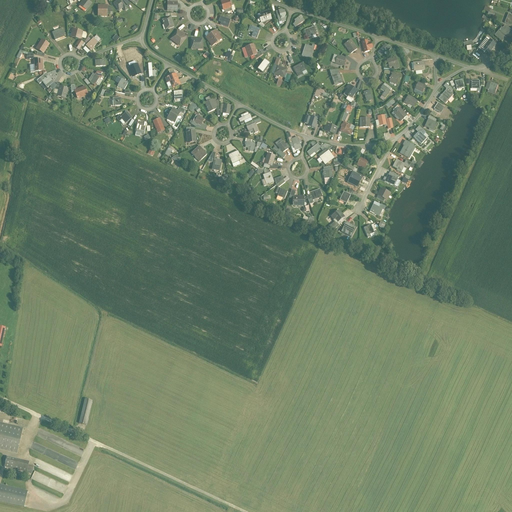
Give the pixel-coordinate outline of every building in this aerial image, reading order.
[(86,0),(85,0),(84,0),(83,2),(80,6),(87,11),(91,5),(86,0)] [(120,0),(114,5),(117,9),(121,6),(125,11),(127,10),(120,0)] [(229,1),(221,3),(222,6),(223,5),(225,13),(232,11),(229,1)] [(107,7),(99,7),(98,15),(106,15),(106,16),(110,16),(110,13),(107,13),(107,7)] [(282,14),(280,15),(279,11),(276,12),(278,20),(279,23),(282,22),(281,19),(284,18),(282,14)] [(270,20),(268,13),(262,15),(264,22),(270,20)] [(170,18),(163,20),(164,25),(167,25),(168,29),(174,28),(170,18)] [(230,21),(223,18),(220,25),(228,28),(230,21)] [(302,19),(299,21),(298,19),(295,21),(297,23),(293,25),(295,28),(304,22),(302,19)] [(260,30),(253,28),(251,32),(253,33),(252,37),(256,39),(260,30)] [(314,28),(304,31),(307,38),(312,37),(311,34),(316,33),(314,28)] [(503,29),(502,28),(500,30),(502,32),(497,37),(496,36),(495,36),(502,42),(509,34),(503,29)] [(62,30),(53,33),(55,40),(60,39),(59,36),(64,34),(62,30)] [(82,32),(73,30),(71,37),(80,40),(81,38),(82,32)] [(186,38),(177,31),(173,37),(181,44),(186,38)] [(216,31),(209,36),(206,38),(212,46),(222,40),(216,31)] [(93,39),(87,46),(91,50),(96,45),(94,43),(96,42),(93,39)] [(202,40),(191,40),(191,48),(202,48),(202,40)] [(489,40),(483,48),(481,46),(478,50),(484,54),(487,51),(490,54),(496,45),(489,40)] [(49,45),(42,41),(40,45),(42,46),(39,51),(43,53),(49,45)] [(79,41),(75,48),(79,50),(83,44),(79,41)] [(357,50),(352,42),(346,46),(350,51),(349,52),(351,54),(357,50)] [(367,42),(362,43),(365,53),(370,52),(368,48),(372,47),(371,44),(368,44),(367,42)] [(253,46),(246,48),(247,53),(250,52),(251,57),(254,56),(257,55),(256,54),(253,46)] [(312,48),(305,46),(301,57),(311,60),(313,51),(311,50),(312,48)] [(260,51),(256,54),(257,55),(254,56),(256,60),(263,55),(260,51)] [(345,59),(338,57),(336,63),(340,64),(340,66),(343,67),(345,59)] [(396,58),(387,61),(388,63),(389,62),(391,67),(398,65),(396,58)] [(42,61),(34,61),(35,69),(42,68),(42,61)] [(269,66),(263,61),(259,67),(265,72),(269,66)] [(424,63),(414,64),(415,70),(421,69),(421,71),(425,70),(424,63)] [(302,64),(293,69),(296,73),(300,71),(301,73),(306,71),(302,64)] [(137,65),(129,68),(131,73),(134,72),(136,76),(140,74),(137,65)] [(286,70),(279,68),(278,73),(282,74),(282,77),(284,78),(286,70)] [(53,83),(46,74),(40,79),(47,88),(49,86),(53,83)] [(99,78),(93,74),(89,81),(91,82),(92,80),(96,83),(99,78)] [(339,74),(332,77),(333,82),(336,81),(337,86),(342,84),(339,74)] [(178,81),(176,75),(168,78),(173,89),(180,86),(178,81)] [(399,77),(392,75),(390,81),(394,82),(393,84),(396,85),(399,77)] [(128,84),(122,80),(118,87),(124,90),(128,84)] [(463,80),(455,82),(457,87),(461,86),(462,88),(464,88),(463,80)] [(425,87),(418,83),(415,89),(419,91),(419,92),(422,94),(425,87)] [(498,86),(491,83),(489,91),(496,93),(498,86)] [(390,92),(383,86),(381,89),(385,92),(382,96),(385,98),(390,92)] [(60,87),(59,91),(58,95),(62,96),(66,97),(68,89),(60,87)] [(76,91),(75,91),(75,92),(78,99),(83,97),(82,95),(87,93),(86,91),(85,87),(76,91)] [(357,91),(350,87),(346,93),(349,96),(348,97),(351,99),(357,91)] [(453,95),(447,90),(439,99),(445,104),(453,95)] [(372,100),(369,91),(364,93),(366,100),(368,99),(369,101),(372,100)] [(181,92),(174,93),(175,100),(182,99),(181,92)] [(417,102),(410,97),(406,103),(414,108),(417,102)] [(121,98),(114,99),(115,102),(113,102),(113,107),(115,106),(115,107),(121,106),(121,98)] [(215,99),(205,103),(210,112),(216,110),(213,102),(215,101),(215,99)] [(445,108),(438,103),(434,110),(438,113),(441,108),(443,110),(445,108)] [(407,116),(399,108),(395,113),(394,112),(392,115),(398,120),(399,119),(401,122),(407,116)] [(180,113),(173,110),(169,116),(176,120),(179,115),(180,113)] [(131,119),(126,113),(121,118),(122,120),(124,118),(127,122),(131,119)] [(249,116),(248,113),(243,115),(244,118),(239,120),(240,123),(251,118),(250,115),(249,116)] [(176,120),(173,126),(178,129),(183,118),(179,115),(176,120)] [(201,117),(199,116),(198,117),(196,116),(191,125),(197,128),(196,128),(199,129),(201,125),(204,120),(200,118),(201,117)] [(386,116),(378,117),(379,127),(387,125),(388,130),(393,129),(391,119),(387,120),(386,116)] [(159,120),(154,122),(157,131),(163,129),(159,120)] [(317,121),(311,120),(310,124),(309,123),(308,127),(315,129),(317,121)] [(437,124),(428,120),(425,127),(429,129),(430,127),(435,129),(437,124)] [(146,124),(138,123),(137,130),(144,132),(146,124)] [(350,126),(344,123),(340,132),(350,136),(352,131),(348,130),(350,126)] [(258,132),(255,124),(247,128),(248,131),(253,129),(255,134),(258,132)] [(338,129),(326,125),(324,132),(333,134),(336,135),(338,129)] [(426,133),(419,127),(416,131),(418,133),(419,132),(423,136),(426,133)] [(195,132),(187,133),(187,138),(190,138),(190,143),(196,142),(195,132)] [(423,136),(419,132),(418,133),(414,138),(417,141),(419,139),(423,143),(426,139),(423,136)] [(292,140),(293,144),(296,151),(299,150),(301,149),(299,143),(301,143),(299,143),(299,142),(300,141),(299,142),(297,138),(292,140)] [(255,144),(246,143),(246,146),(251,147),(250,152),(253,153),(255,144)] [(283,143),(278,147),(280,149),(283,153),(288,149),(283,143)] [(318,145),(307,153),(310,156),(315,152),(316,152),(318,150),(318,149),(320,148),(318,145)] [(412,149),(405,145),(401,154),(405,156),(408,152),(410,153),(412,149)] [(202,149),(199,146),(191,154),(199,162),(207,155),(202,149)] [(283,153),(280,149),(276,153),(283,159),(286,155),(283,153)] [(327,153),(320,158),(325,165),(332,160),(329,156),(330,155),(328,152),(327,153)] [(275,157),(267,154),(266,159),(268,160),(267,165),(270,166),(273,165),(275,157)] [(237,157),(230,160),(233,167),(240,164),(237,157)] [(368,163),(360,159),(357,163),(358,164),(356,168),(359,170),(361,165),(365,167),(368,163)] [(222,161),(214,160),(213,167),(218,168),(217,171),(220,171),(222,161)] [(405,165),(401,163),(401,162),(400,162),(396,160),(393,167),(397,169),(397,170),(401,173),(403,169),(405,165)] [(332,170),(323,171),(324,174),(329,174),(329,179),(333,178),(332,170)] [(274,183),(271,173),(263,176),(265,181),(267,180),(269,185),(274,183)] [(360,178),(352,175),(350,179),(348,184),(352,186),(354,181),(358,183),(360,178)] [(394,178),(388,175),(385,182),(391,185),(394,178)] [(282,177),(274,180),(276,186),(284,180),(282,177)] [(287,192),(280,189),(278,194),(283,196),(282,198),(285,199),(287,192)] [(388,193),(381,189),(378,196),(385,199),(388,193)] [(319,190),(310,193),(313,201),(317,199),(320,198),(322,198),(319,190)] [(350,196),(344,192),(340,200),(346,204),(350,196)] [(294,197),(293,198),(293,206),(299,206),(299,203),(304,203),(304,197),(294,197)] [(379,208),(373,205),(370,212),(374,214),(376,212),(380,214),(382,210),(383,209),(379,208)] [(339,211),(331,217),(334,220),(335,219),(335,218),(338,222),(344,217),(339,211)] [(338,222),(337,223),(339,226),(346,220),(344,217),(338,222)] [(356,228),(349,224),(346,231),(352,235),(356,228)] [(371,226),(364,229),(366,235),(373,232),(373,231),(371,226)] [(79,424),(87,426),(93,401),(85,399),(79,424)] [(0,449),(17,454),(23,428),(0,422),(0,449)] [(29,462),(6,457),(4,467),(32,473),(33,467),(28,465),(29,462)] [(0,485),(0,501),(24,507),(27,491),(0,485)]
